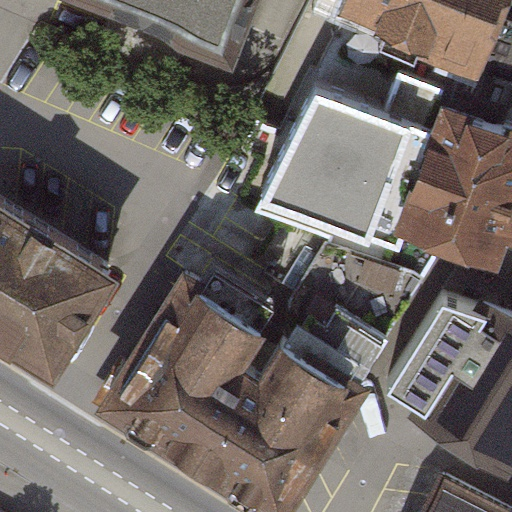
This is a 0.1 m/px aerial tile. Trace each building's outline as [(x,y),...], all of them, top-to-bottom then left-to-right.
[(125,0),(229,45),(248,0),(125,0)] [(511,0),(338,0),(336,6),(468,61),(472,51),(511,67),(511,0)] [(260,177),(473,254),(482,229),(509,238),(511,228),(511,148),(511,149),(511,146),(511,129),(421,96),(412,121),(295,78),(260,177)] [(0,335),(39,360),(48,366),(110,266),(0,197),(0,335)] [(94,399),(270,511),(273,511),(391,331),(343,300),(328,322),(314,313),(272,379),(217,344),(244,302),(183,262),(94,399)] [(419,408),(511,463),(511,312),(447,294),(390,383),(423,402),(419,408)] [(407,511),(506,511),(428,473),(407,511)]
